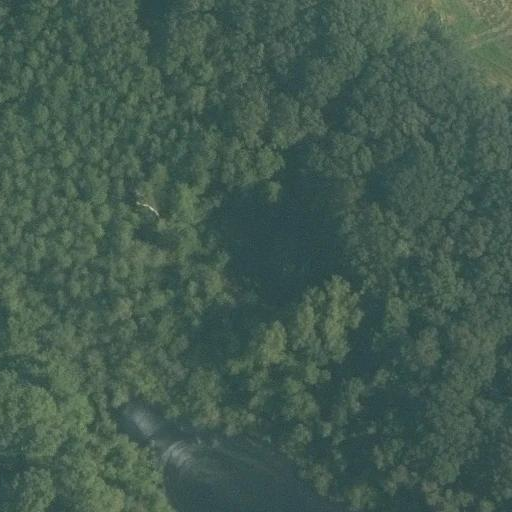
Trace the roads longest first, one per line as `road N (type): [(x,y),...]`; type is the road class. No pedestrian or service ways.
road 1 (track): [(511,442),(496,433),(471,375),(460,310),(471,222),(397,172),(330,86),(244,0)]
road 2 (track): [(357,0),(511,82)]
